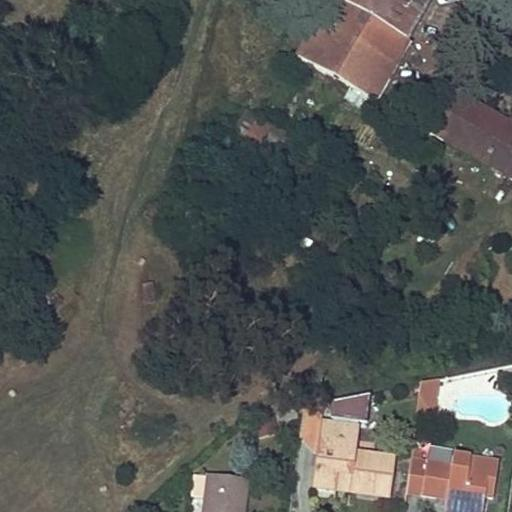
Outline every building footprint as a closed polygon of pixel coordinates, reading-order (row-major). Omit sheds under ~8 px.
[(329,0),(296,59),(370,102),(428,0),(329,0)] [(511,129),(448,94),(426,134),(505,180),(511,183),(511,129)] [(255,119),(240,141),(253,150),(268,127),(255,119)] [(433,384),(417,388),(413,417),(428,420),(433,384)] [(329,428),(317,426),(308,490),(333,493),(335,477),(348,479),(346,495),(387,500),(393,462),(353,456),(356,431),(354,431),(355,425),(364,426),(368,397),(325,406),(328,422),(330,422),(329,428)] [(313,455),(317,426),(321,407),(302,411),(299,438),(313,455)] [(407,464),(402,497),(433,501),(437,497),(444,498),(442,511),(480,511),(482,500),(490,500),(495,465),(450,459),(448,470),(407,464)] [(205,500),(207,481),(193,479),(190,498),(205,500)] [(236,511),(240,486),(207,481),(205,500),(203,511),(236,511)] [(240,486),(236,511),(241,511),(245,487),(240,486)]
